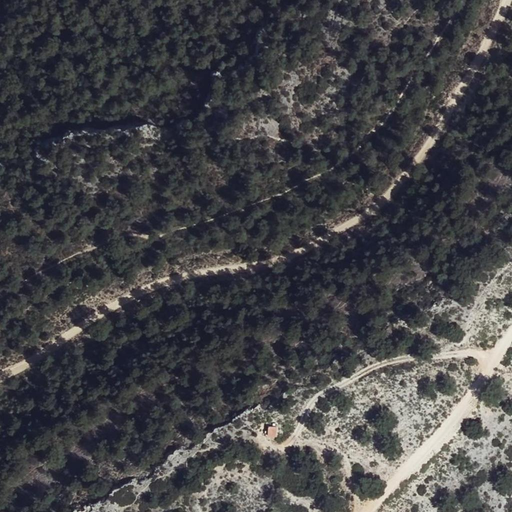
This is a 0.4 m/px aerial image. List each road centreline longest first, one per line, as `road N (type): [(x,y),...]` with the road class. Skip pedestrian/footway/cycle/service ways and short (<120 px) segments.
road 1 (track): [(509,0),(426,150),(359,217),(273,260),(205,271),(119,302),(0,367)]
road 2 (track): [(511,328),(457,421),(372,511)]
